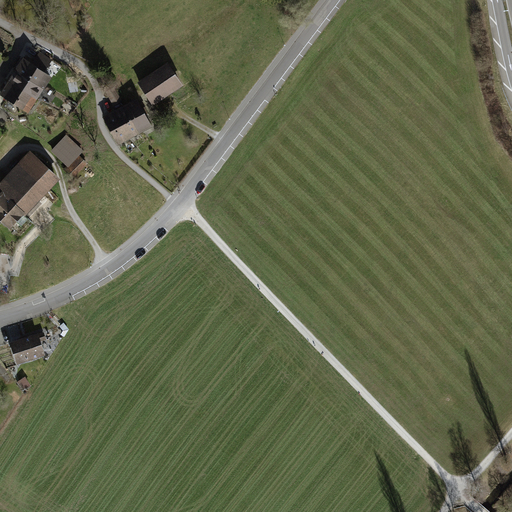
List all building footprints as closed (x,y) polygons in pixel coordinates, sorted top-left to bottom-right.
[(15,71),(44,90),(52,78),(44,73),(53,60),(40,52),(32,64),(23,58),(15,71)] [(183,87),(168,64),(138,82),(153,106),(183,87)] [(8,82),(37,101),(44,90),(15,71),(8,82)] [(37,101),(8,82),(0,94),(0,95),(29,114),(37,101)] [(123,106),(124,105),(113,85),(104,90),(116,110),(123,106)] [(139,135),(153,127),(137,99),(124,105),(123,106),(139,135)] [(116,110),(102,118),(118,146),(139,135),(123,106),(116,110)] [(66,135),(51,151),(69,168),(84,151),(66,135)] [(60,180),(30,151),(0,182),(0,194),(0,220),(10,230),(23,216),(25,217),(60,180)] [(87,163),(80,156),(68,169),(76,176),(87,163)] [(44,332),(10,343),(17,365),(45,356),(41,342),(46,340),(44,332)] [(31,386),(25,377),(17,382),(23,391),(31,386)]
